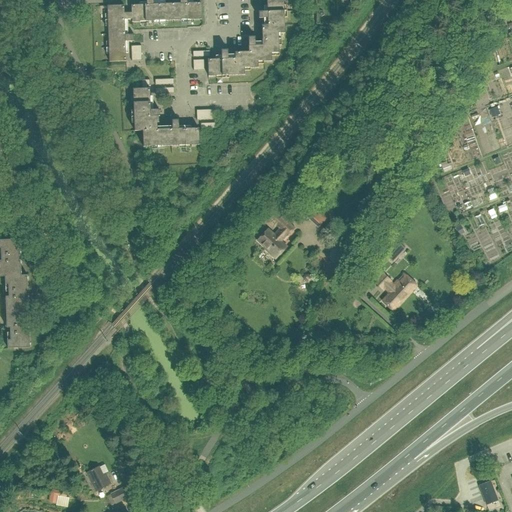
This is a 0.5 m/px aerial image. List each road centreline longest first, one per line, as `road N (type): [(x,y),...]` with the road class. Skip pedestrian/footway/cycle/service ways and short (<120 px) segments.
road 1 (unclassified): [(424,355),(346,281),(335,255),(470,0)]
road 2 (unclassified): [(216,511),(424,355)]
road 3 (primary): [(479,355),(284,511)]
road 4 (residential): [(241,98),(189,100),(183,93),(182,50),(211,31),(210,0)]
road 5 (primary): [(408,456),(511,372)]
